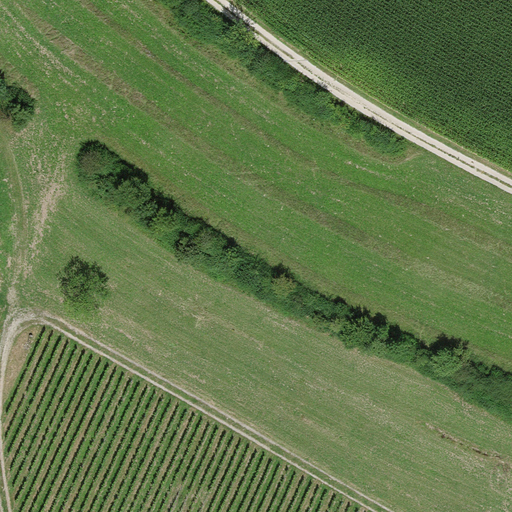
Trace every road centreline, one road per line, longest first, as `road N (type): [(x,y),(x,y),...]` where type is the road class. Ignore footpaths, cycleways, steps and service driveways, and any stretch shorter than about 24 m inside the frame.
road 1 (track): [(0,379),(14,324),(32,316),(55,321),(390,511)]
road 2 (track): [(511,186),(334,87),(215,0)]
road 3 (track): [(24,318),(16,285),(19,199),(0,151)]
